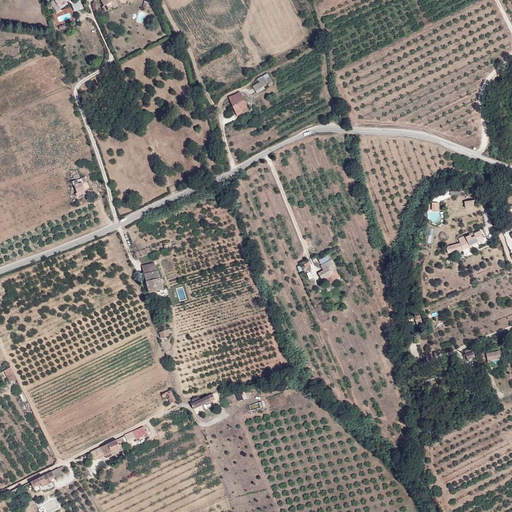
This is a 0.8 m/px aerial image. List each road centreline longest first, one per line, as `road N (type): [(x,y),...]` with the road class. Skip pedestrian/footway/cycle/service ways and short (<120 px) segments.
road 1 (residential): [(0,270),(323,128),(431,137),(511,166)]
road 2 (track): [(118,223),(75,93),(111,57),(89,0)]
road 3 (track): [(0,492),(188,406)]
road 4 (track): [(0,341),(62,462)]
